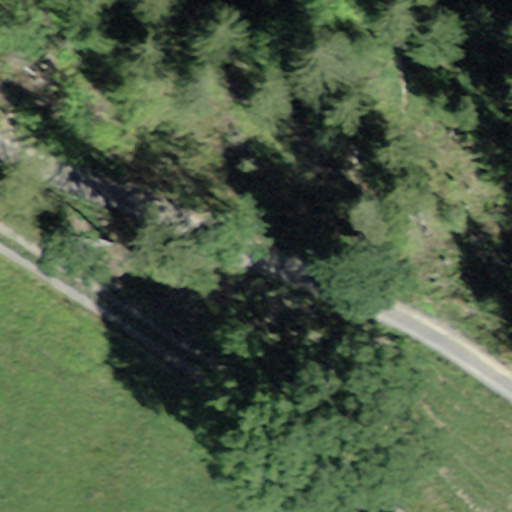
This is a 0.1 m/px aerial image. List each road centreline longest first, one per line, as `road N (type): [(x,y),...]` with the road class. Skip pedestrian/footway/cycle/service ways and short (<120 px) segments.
road 1 (track): [(511,385),(327,282),(0,145)]
road 2 (track): [(0,235),(133,319),(342,471),(384,511)]
